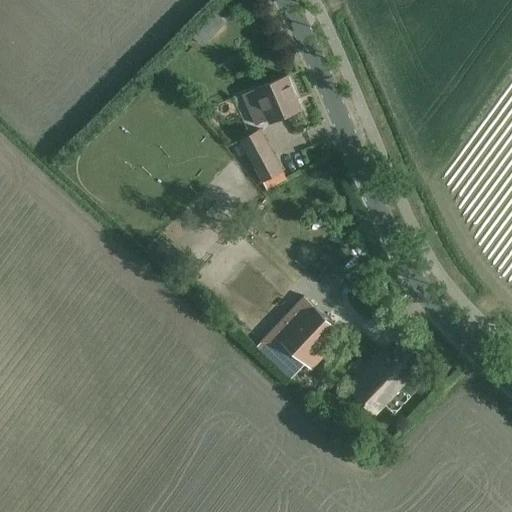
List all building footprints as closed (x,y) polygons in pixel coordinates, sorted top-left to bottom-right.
[(303,111),(288,76),(243,95),(257,126),(269,121),(270,124),(303,111)] [(284,172),(274,154),(261,130),(240,141),(263,183),(284,172)] [(281,363),(295,376),(306,365),(312,370),(345,335),(305,297),(271,333),(292,352),(281,363)] [(386,349),(348,389),(375,414),(425,361),(404,341),(392,354),(386,349)] [(284,440),(279,448),(308,465),(313,457),(284,440)]
